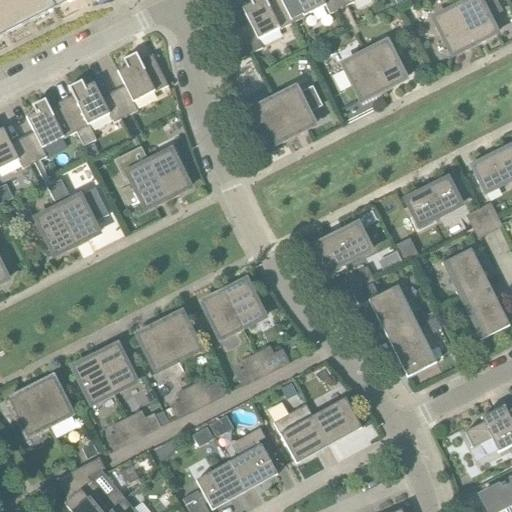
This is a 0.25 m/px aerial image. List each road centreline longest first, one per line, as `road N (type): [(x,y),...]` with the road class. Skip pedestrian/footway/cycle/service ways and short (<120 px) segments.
road 1 (residential): [(397,424),(266,252),(232,190),(199,86),(186,0)]
road 2 (unknown): [(106,470),(342,354)]
road 3 (residential): [(179,0),(0,85)]
road 4 (residential): [(268,511),(405,437)]
road 5 (residential): [(397,424),(511,369)]
